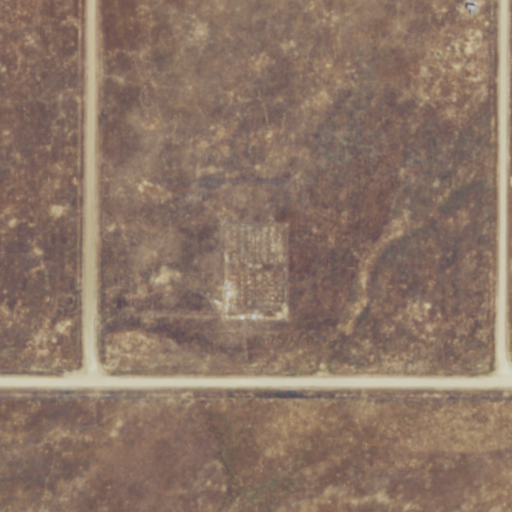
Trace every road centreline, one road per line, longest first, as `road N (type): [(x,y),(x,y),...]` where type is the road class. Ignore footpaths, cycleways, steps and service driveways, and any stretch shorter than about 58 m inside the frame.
road 1 (residential): [(511,385),(0,383)]
road 2 (residential): [(494,385),(496,0)]
road 3 (residential): [(83,384),(85,0)]
